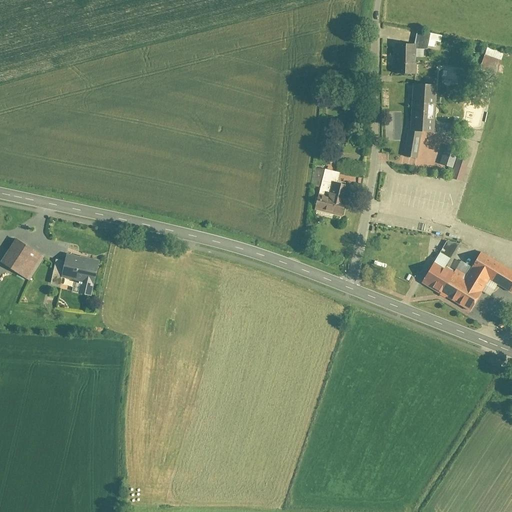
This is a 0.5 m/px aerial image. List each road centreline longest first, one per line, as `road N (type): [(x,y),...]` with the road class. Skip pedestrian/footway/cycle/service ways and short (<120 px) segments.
road 1 (secondary): [(348,287),(229,247),(0,195)]
road 2 (residential): [(348,287),(371,189),(374,69),(386,0)]
road 3 (secondary): [(511,354),(348,287)]
